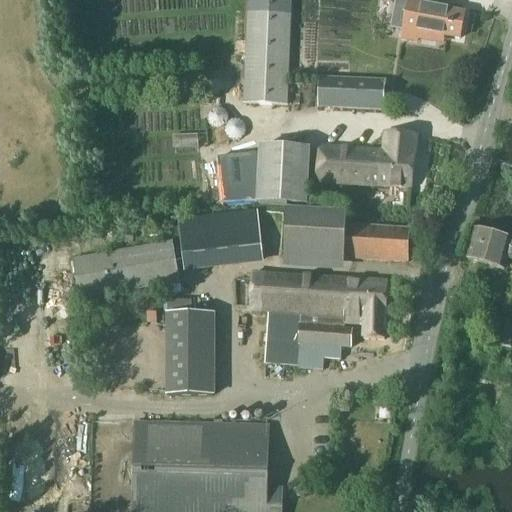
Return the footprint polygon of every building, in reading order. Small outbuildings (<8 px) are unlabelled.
[(287,107),(290,0),(248,0),(245,105),(287,107)] [(460,43),(465,17),(448,14),(449,8),(409,1),(402,41),(417,43),(418,35),(460,43)] [(382,111),(383,84),(320,81),(319,109),(382,111)] [(410,191),(416,137),(384,135),(382,153),(318,148),(312,184),(410,191)] [(258,155),(215,160),(220,210),(256,206),(307,209),(310,152),(259,149),(258,155)] [(183,271),(263,261),(257,210),(177,219),(183,271)] [(407,264),(408,233),(346,230),(346,217),(286,215),(284,261),(345,264),(345,261),(407,264)] [(511,242),(476,232),(467,261),(504,272),(507,261),(511,262),(511,242)] [(80,300),(179,283),(172,246),(73,264),(80,300)] [(251,277),(250,315),(267,316),(265,351),(264,362),(264,365),(298,367),(298,371),(322,372),(322,361),(340,362),(340,350),(349,351),(350,332),(343,332),(343,327),(363,328),(362,341),(384,342),(386,283),(251,277)] [(210,315),(165,315),(165,400),(210,400),(210,315)] [(511,323),(497,322),(495,349),(511,351),(511,336),(511,323)] [(281,511),(282,490),(267,489),(268,427),(134,425),(131,511),(281,511)]
